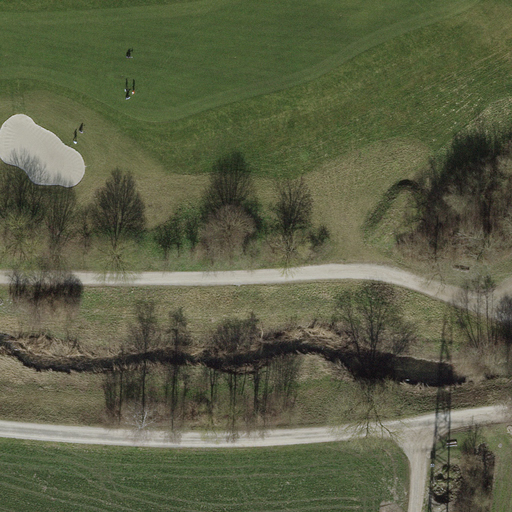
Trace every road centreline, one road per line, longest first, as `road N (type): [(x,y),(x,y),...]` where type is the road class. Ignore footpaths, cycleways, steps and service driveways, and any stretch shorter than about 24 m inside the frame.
road 1 (track): [(0,274),(217,280),(367,272),(511,315)]
road 2 (track): [(0,426),(172,442),(511,411)]
